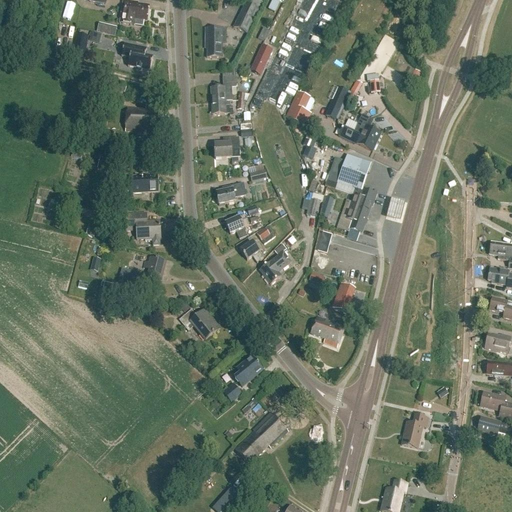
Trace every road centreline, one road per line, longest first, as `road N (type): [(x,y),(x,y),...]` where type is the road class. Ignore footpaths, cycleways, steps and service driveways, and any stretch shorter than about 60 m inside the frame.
road 1 (tertiary): [(360,414),(319,395),(197,240),(178,0)]
road 2 (residential): [(445,511),(468,342),(472,181)]
road 3 (secondary): [(360,414),(435,134)]
road 4 (secondary): [(476,7),(445,70),(435,134)]
road 5 (secondary): [(435,134),(455,94),(476,7)]
